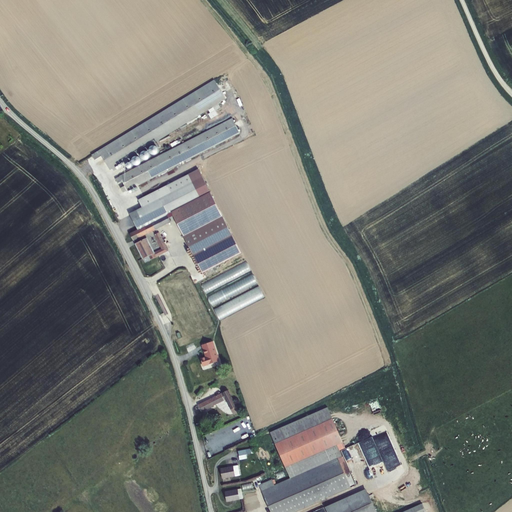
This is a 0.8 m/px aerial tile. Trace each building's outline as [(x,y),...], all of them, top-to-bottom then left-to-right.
[(214,80),(92,155),(95,160),(102,156),(110,170),(226,99),(214,80)] [(122,181),(127,190),(240,133),(233,120),(120,177),(122,181)] [(131,234),(134,240),(171,222),(175,219),(185,238),(193,231),(223,216),(199,170),(139,201),(142,208),(130,214),(138,230),(131,234)] [(193,231),(185,238),(203,273),(241,253),(223,216),(193,231)] [(136,244),(143,259),(148,256),(150,259),(156,257),(168,251),(159,233),(155,235),(162,249),(154,253),(147,239),(136,244)] [(205,292),(251,272),(247,263),(201,284),(205,292)] [(254,275),(207,295),(211,305),(258,285),(254,275)] [(259,287),(214,308),(219,319),(265,298),(259,287)] [(199,357),(203,365),(218,358),(209,339),(199,344),(204,355),(199,357)] [(228,390),(222,394),(198,405),(202,411),(225,400),(226,402),(230,410),(237,407),(228,390)] [(272,434),(277,445),(334,420),(331,413),(329,408),(272,434)] [(274,479),(259,485),(270,511),(295,511),(306,507),(350,488),(337,458),(333,448),(338,445),(344,442),(334,420),(277,445),(291,478),(277,485),(274,479)] [(358,442),(366,460),(380,454),(372,437),(358,442)] [(333,448),(337,458),(343,455),(338,445),(333,448)] [(233,466),(220,469),(222,479),(235,476),(233,466)] [(239,499),(238,489),(225,492),(227,502),(239,499)] [(376,511),(366,489),(353,494),(319,510),(320,511),(376,511)]
